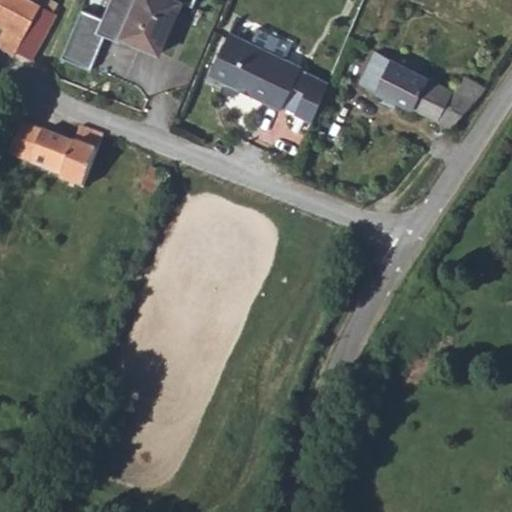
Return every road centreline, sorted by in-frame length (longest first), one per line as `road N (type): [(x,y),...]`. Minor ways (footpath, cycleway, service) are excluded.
road 1 (residential): [(412,241),(37,88),(0,61)]
road 2 (residential): [(299,511),(337,366),(412,241)]
road 3 (residential): [(412,241),(511,89)]
